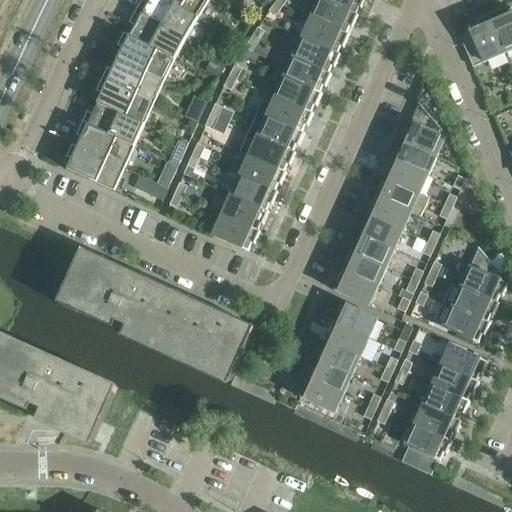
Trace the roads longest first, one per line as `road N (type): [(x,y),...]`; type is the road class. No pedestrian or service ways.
road 1 (residential): [(18,193),(275,308),(407,17),(424,1)]
road 2 (residential): [(511,203),(424,1)]
road 3 (residential): [(179,511),(95,469),(0,464)]
road 4 (residential): [(19,164),(96,0)]
